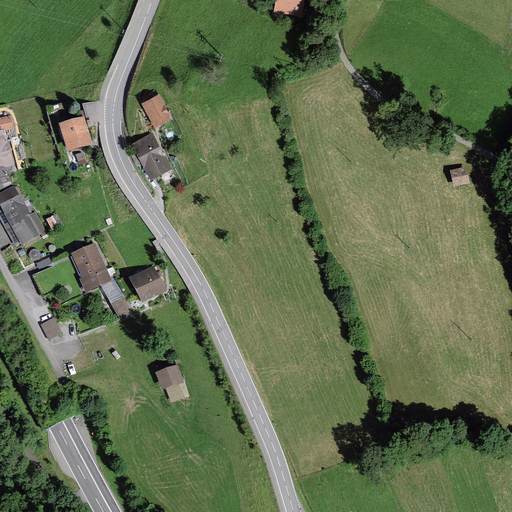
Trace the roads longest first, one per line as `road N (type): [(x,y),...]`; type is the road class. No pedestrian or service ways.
road 1 (tertiary): [(150,0),(114,92),(113,136),(130,177),(202,287),(293,511)]
road 2 (trunk): [(107,511),(0,307)]
road 3 (track): [(0,410),(55,488),(76,498),(98,494)]
road 4 (residential): [(0,258),(64,381)]
